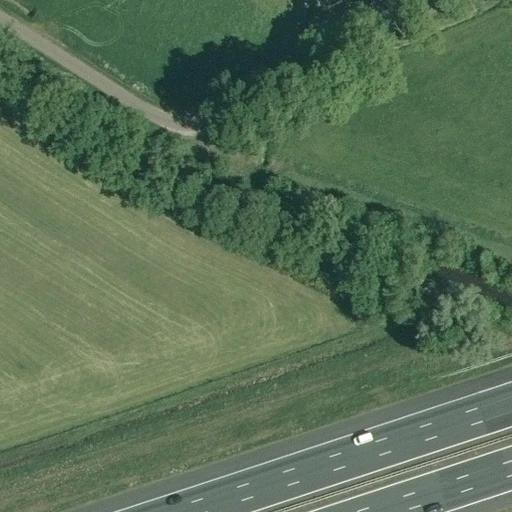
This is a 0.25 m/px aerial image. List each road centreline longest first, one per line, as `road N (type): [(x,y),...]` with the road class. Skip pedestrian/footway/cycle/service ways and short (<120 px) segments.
road 1 (unclassified): [(442,0),(332,49),(229,118),(183,128),(0,18)]
road 2 (motorway): [(511,405),(187,511)]
road 3 (motorway): [(378,511),(511,468)]
